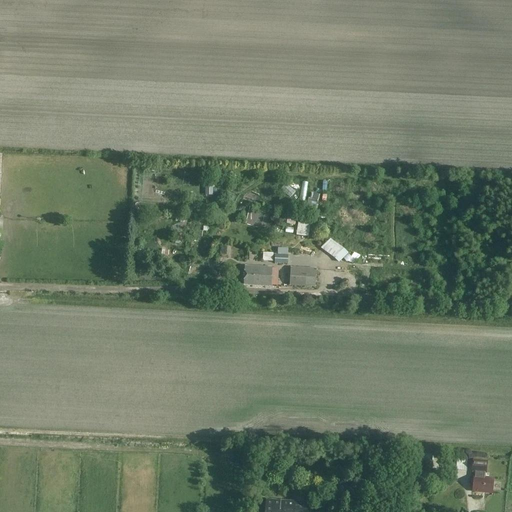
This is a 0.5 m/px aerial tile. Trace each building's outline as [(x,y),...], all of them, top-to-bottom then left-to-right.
[(299,218),(296,235),(308,237),(311,220),(299,218)] [(341,261),(349,251),(333,239),(325,249),(341,261)] [(263,251),(263,259),(273,260),(273,251),(263,251)] [(275,263),(287,263),(287,255),(275,254),(275,263)] [(270,286),(271,267),(245,266),(244,285),(270,286)] [(290,268),(289,285),(315,286),(316,269),(290,268)] [(473,460),(472,472),(474,472),(472,492),(492,494),(494,478),(484,477),(485,473),(486,473),(487,461),(473,460)] [(422,462),(422,476),(432,476),(432,462),(422,462)] [(306,511),(307,505),(295,505),(295,502),(266,501),(265,511),(306,511)]
